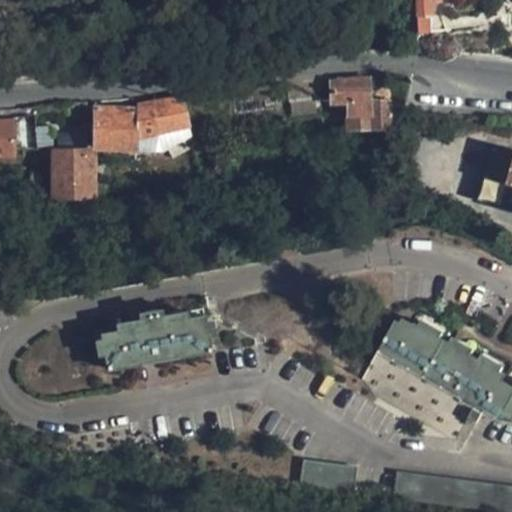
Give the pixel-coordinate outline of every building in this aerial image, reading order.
[(414,0),(416,31),(429,31),(434,0),(414,0)] [(389,127),(389,100),(382,100),(370,100),(369,78),(330,79),(331,100),(346,101),(348,128),(389,127)] [(189,125),(185,97),(154,98),(154,101),(137,102),(137,106),(94,106),(93,147),(140,147),(139,137),(189,125)] [(14,122),(0,121),(0,154),(14,154),(14,122)] [(511,146),(499,143),(482,200),(499,205),(511,208),(511,146)] [(91,198),(93,158),(83,150),(52,149),(50,197),(91,198)] [(138,306),(139,313),(162,310),(161,303),(138,306)] [(139,313),(117,316),(118,323),(100,326),(101,330),(103,349),(106,363),(209,348),(207,333),(204,316),(204,311),(188,313),(187,306),(162,310),(139,313)] [(213,315),(204,316),(207,333),(215,332),(213,315)] [(421,321),(419,326),(440,338),(443,333),(421,321)] [(396,322),(375,357),(471,410),(484,417),(503,382),(506,376),(501,373),(481,361),(471,356),(450,344),(440,338),(419,326),(415,324),(411,330),(396,322)] [(103,349),(101,330),(93,331),(95,350),(103,349)] [(452,339),(450,344),(471,356),(474,351),(452,339)] [(481,361),(501,373),(504,368),(484,357),(481,361)] [(511,386),(503,382),(484,417),(501,426),(511,428),(511,386)] [(511,511),(511,485),(394,469),(391,501),(469,511),(511,511)]
